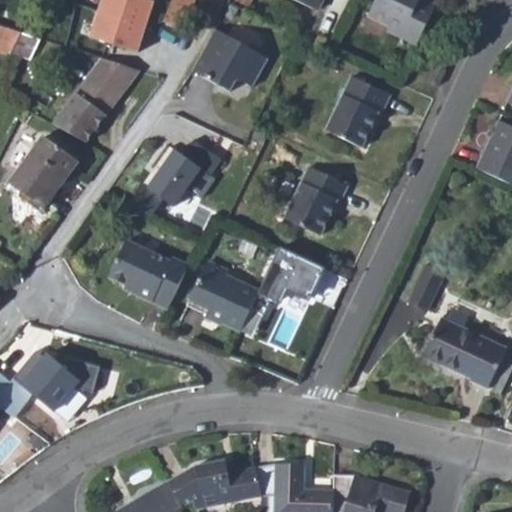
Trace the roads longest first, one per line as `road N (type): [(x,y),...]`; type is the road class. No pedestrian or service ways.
road 1 (residential): [(313,417),(486,55),(511,29)]
road 2 (residential): [(30,284),(204,364),(242,409)]
road 3 (residential): [(165,90),(30,284)]
road 4 (residential): [(38,490),(161,422),(242,409)]
road 5 (residential): [(313,417),(458,454)]
